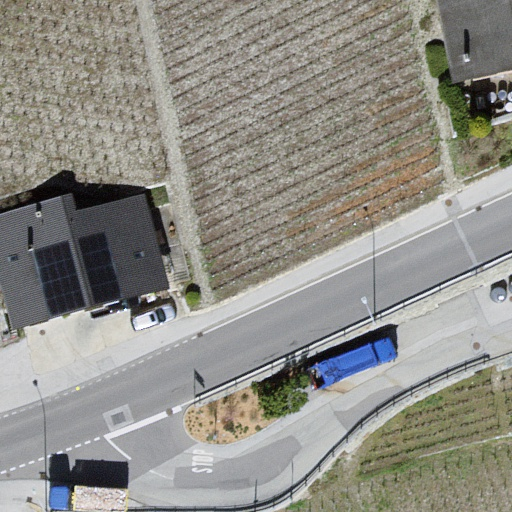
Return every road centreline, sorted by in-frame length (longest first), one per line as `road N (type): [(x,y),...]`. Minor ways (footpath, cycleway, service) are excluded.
road 1 (residential): [(511,331),(415,369),(254,484),(159,481),(91,425)]
road 2 (tertiary): [(91,425),(511,247)]
